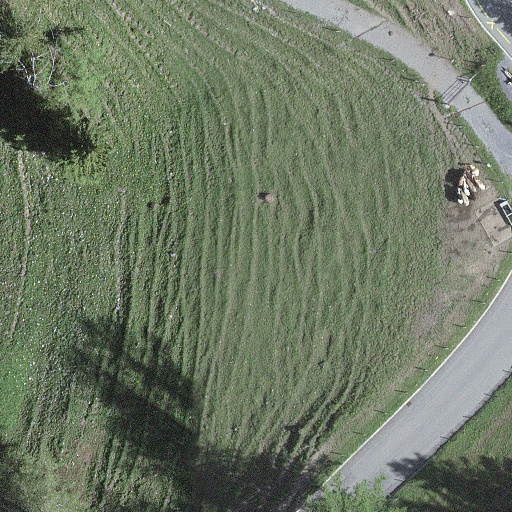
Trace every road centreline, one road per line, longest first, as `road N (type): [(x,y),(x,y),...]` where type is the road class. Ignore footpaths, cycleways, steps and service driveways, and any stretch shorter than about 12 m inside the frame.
road 1 (track): [(511,150),(385,27),(319,0)]
road 2 (unclassified): [(344,511),(511,342)]
